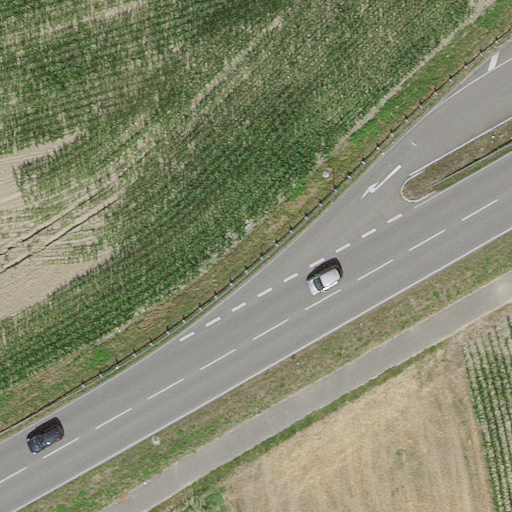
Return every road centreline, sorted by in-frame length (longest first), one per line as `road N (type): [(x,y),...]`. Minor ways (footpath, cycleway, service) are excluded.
road 1 (primary): [(0,484),(511,199)]
road 2 (track): [(142,511),(511,295)]
